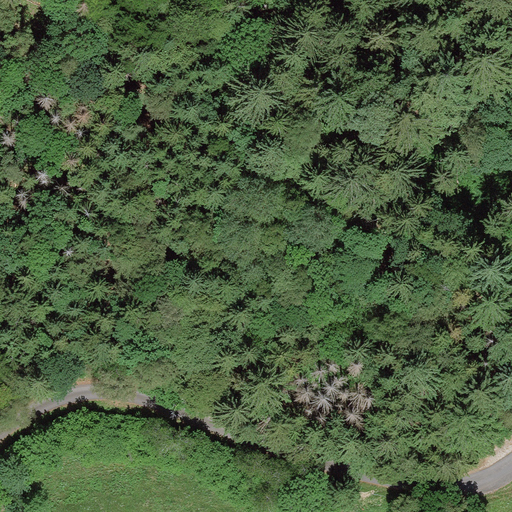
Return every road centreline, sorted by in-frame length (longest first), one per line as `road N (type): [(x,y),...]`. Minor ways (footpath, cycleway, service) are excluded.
road 1 (unclassified): [(0,435),(68,396),(116,395),(296,458),(430,491),(467,490),(511,470)]
road 2 (track): [(0,33),(72,58),(133,95),(141,212),(154,260),(199,329),(233,435)]
